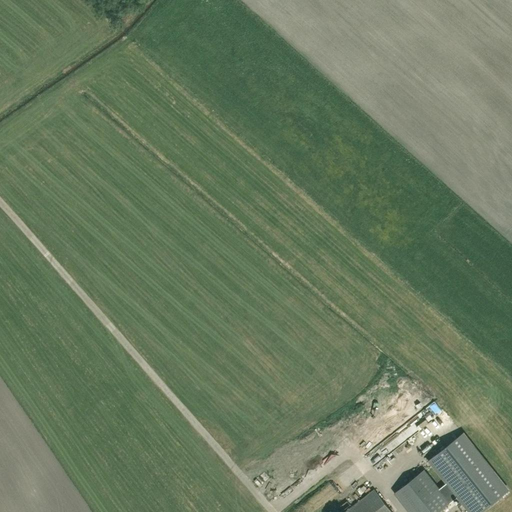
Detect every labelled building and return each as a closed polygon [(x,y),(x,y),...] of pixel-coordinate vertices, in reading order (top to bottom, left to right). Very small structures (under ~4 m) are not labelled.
[(450,416),(447,419),(453,427),(456,424),(450,416)] [(418,432),(423,428),(419,420),(413,424),(418,432)] [(398,448),(417,432),(409,423),(391,439),(398,448)] [(447,483),(438,490),(423,471),(395,494),(408,511),(438,511),(458,496),(470,511),(481,511),(509,491),(463,434),(430,460),(447,483)] [(392,511),(375,490),(346,511),(392,511)]
